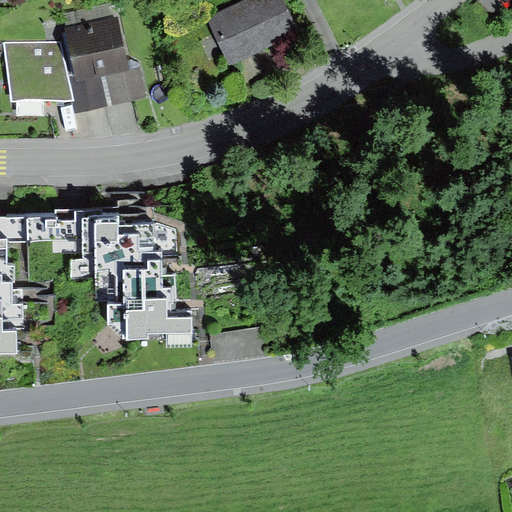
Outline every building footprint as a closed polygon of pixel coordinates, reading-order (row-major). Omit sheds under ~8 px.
[(286,0),(240,0),(208,15),(229,60),(299,27),(286,0)] [(116,16),(67,27),(78,74),(69,76),(77,110),(147,94),(140,66),(128,69),(116,16)] [(60,43),(3,43),(12,99),(73,99),(60,43)] [(28,210),(28,241),(81,240),(82,255),(67,255),(67,280),(99,280),(99,268),(107,268),(108,321),(124,337),(152,337),(152,331),(196,331),(196,310),(171,311),(170,291),(164,291),(164,250),(158,251),(157,217),(120,217),(120,208),(86,209),(86,202),(75,202),(75,215),(58,215),(58,209),(28,210)] [(0,349),(17,350),(17,327),(3,327),(3,291),(14,290),(14,261),(6,261),(6,233),(0,233),(0,349)]
